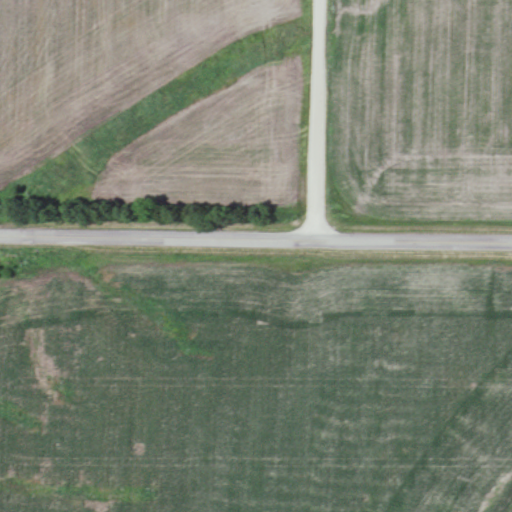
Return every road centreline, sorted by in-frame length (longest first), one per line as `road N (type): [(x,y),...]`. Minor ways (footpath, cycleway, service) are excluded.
road 1 (tertiary): [(511,239),(0,235)]
road 2 (residential): [(307,238),(311,0)]
